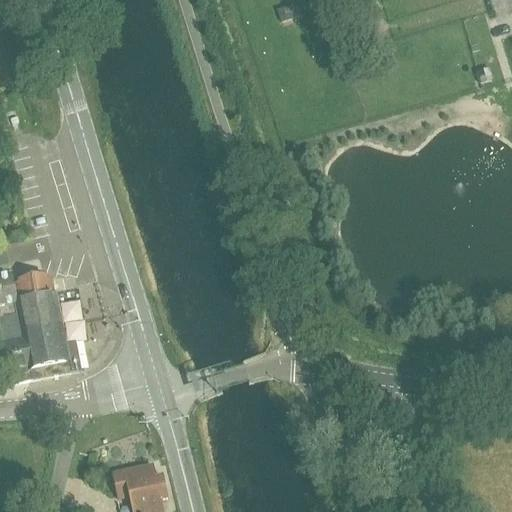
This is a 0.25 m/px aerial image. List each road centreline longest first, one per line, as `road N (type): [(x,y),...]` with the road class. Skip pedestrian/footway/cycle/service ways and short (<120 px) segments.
road 1 (secondary): [(160,392),(41,0)]
road 2 (unclassified): [(412,450),(336,428),(303,369)]
road 3 (tertiary): [(160,392),(265,367),(303,369)]
road 4 (secondary): [(192,511),(160,392)]
